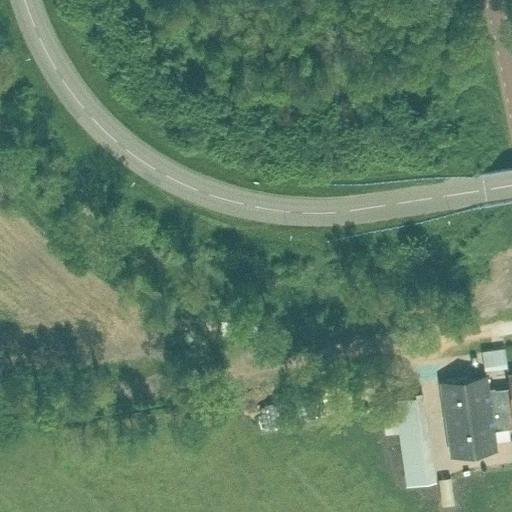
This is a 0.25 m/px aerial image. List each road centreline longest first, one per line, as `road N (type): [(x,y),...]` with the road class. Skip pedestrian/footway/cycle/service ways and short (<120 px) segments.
road 1 (tertiary): [(473,190),(293,215),(198,193),(147,166),(97,125),(57,74),(27,0)]
road 2 (track): [(0,415),(511,327)]
